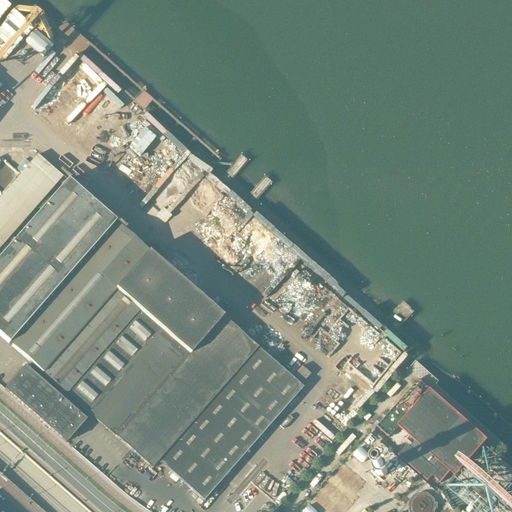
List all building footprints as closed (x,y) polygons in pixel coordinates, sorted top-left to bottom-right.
[(108,175),(125,189),(128,185),(132,188),(136,183),(139,185),(158,160),(144,149),(153,137),(156,140),(164,129),(152,119),(108,175)] [(25,147),(17,155),(27,165),(35,157),(25,147)] [(0,197),(0,248),(62,178),(37,156),(0,197)] [(117,226),(67,182),(0,258),(0,337),(9,345),(10,345),(12,347),(118,226),(117,226)] [(259,287),(268,296),(304,260),(254,211),(205,261),(220,276),(224,271),(240,287),(246,281),(256,291),(259,287)] [(118,226),(12,347),(12,348),(67,396),(151,469),(158,462),(203,501),(303,388),(118,226)] [(302,261),(270,297),(305,328),(325,305),(319,299),(322,296),(320,294),(323,291),(316,285),(325,276),(315,268),(313,270),(302,261)] [(25,367),(4,390),(65,443),(85,420),(25,367)] [(301,367),(293,376),(302,383),(310,375),(301,367)] [(419,380),(377,427),(389,438),(398,428),(399,428),(399,427),(410,437),(407,440),(413,446),(411,449),(407,446),(401,449),(398,456),(415,471),(428,482),(432,477),(440,484),(450,473),(455,477),(487,441),(419,380)]
